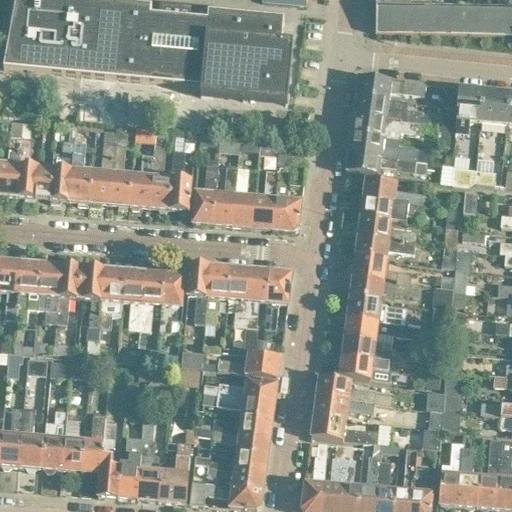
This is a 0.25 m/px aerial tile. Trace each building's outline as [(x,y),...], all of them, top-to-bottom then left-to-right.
[(211,10),(160,5),(159,19),(151,18),(152,9),(89,3),(88,0),(16,0),(3,71),(201,90),(200,100),(287,108),(293,47),(282,46),(284,22),(211,15),(211,10)] [(262,0),(262,5),(306,9),(306,0),(262,0)] [(376,0),(376,7),(410,8),(409,0),(376,0)] [(375,36),(511,38),(511,9),(468,9),(468,6),(459,5),(459,9),(410,8),(376,7),(375,36)] [(359,81),(356,100),(390,104),(391,96),(424,100),(426,88),(359,81)] [(451,111),(453,91),(445,90),(443,110),(451,111)] [(469,124),(480,126),(483,94),(458,91),(455,139),(468,139),(469,124)] [(480,126),(506,128),(509,97),(483,94),(480,126)] [(356,100),(354,119),(421,128),(422,116),(406,114),(407,106),(390,104),(356,100)] [(351,138),(384,142),(399,144),(400,136),(419,138),(421,128),(354,119),(351,138)] [(441,119),(441,130),(450,131),(451,120),(441,119)] [(14,125),(13,137),(30,138),(31,126),(14,125)] [(449,151),(450,131),(441,130),(437,129),(436,149),(449,151)] [(84,147),(85,132),(75,131),(73,146),(84,147)] [(128,210),(129,210),(132,178),(124,177),(128,132),(117,131),(116,135),(110,209),(118,209),(118,212),(127,213),(128,210)] [(92,174),(89,207),(90,207),(90,210),(101,211),(101,208),(110,209),(116,135),(104,134),(101,175),(92,174)] [(399,144),(384,142),(351,138),(350,151),(349,156),(427,167),(428,160),(422,155),(417,154),(398,151),(399,144)] [(221,141),(220,146),(219,159),(238,160),(239,143),(221,141)] [(8,168),(0,167),(0,202),(8,203),(8,200),(16,201),(20,142),(10,142),(8,168)] [(20,142),(16,201),(25,202),(25,204),(35,205),(35,202),(37,203),(43,203),(49,204),(52,172),(30,170),(32,143),(20,142)] [(239,143),(238,156),(259,158),(260,151),(260,145),(239,143)] [(52,172),(49,204),(51,204),(51,206),(61,207),(61,205),(69,205),(73,146),(64,146),(63,158),(53,157),(52,172)] [(88,207),(89,207),(92,174),(84,174),(86,147),(84,147),(73,146),(69,205),(78,206),(78,209),(88,210),(88,207)] [(279,161),(279,153),(260,151),(259,158),(259,160),(279,161)] [(154,160),(150,212),(158,213),(160,216),(166,216),(167,213),(168,213),(171,180),(164,180),(166,154),(154,153),(154,160)] [(278,165),(306,168),(308,155),(288,153),(279,153),(279,161),(278,165)] [(171,180),(168,213),(176,214),(176,217),(186,218),(187,215),(189,215),(192,182),(184,182),(186,156),(183,156),(174,155),(173,155),(171,180)] [(349,156),(346,176),(379,180),(380,171),(414,176),(425,177),(427,167),(349,156)] [(132,178),(129,210),(131,210),(132,213),(142,214),(142,211),(150,212),(154,160),(142,159),(141,179),(132,178)] [(195,195),(192,228),(212,229),(215,197),(218,165),(208,164),(207,169),(205,196),(195,195)] [(215,197),(212,229),(233,231),(237,172),(227,171),(225,198),(215,197)] [(237,172),(233,231),(253,233),(256,200),(247,199),(250,173),(237,172)] [(474,187),(475,174),(453,172),(452,190),(467,191),(474,187)] [(265,201),(256,200),(253,233),(272,235),(277,175),(267,174),(265,201)] [(475,174),(474,187),(475,186),(494,189),(496,177),(475,174)] [(298,232),(304,192),(289,190),(291,176),(277,175),(272,235),(293,236),(298,232)] [(395,194),(396,187),(366,183),(363,201),(419,208),(429,210),(430,199),(420,198),(395,194)] [(448,194),(447,212),(455,213),(457,195),(448,194)] [(477,197),(465,195),(463,217),(475,218),(477,197)] [(417,220),(419,208),(363,201),(360,220),(392,225),(404,226),(405,218),(417,220)] [(453,233),(455,213),(447,212),(445,232),(453,233)] [(360,220),(358,239),(414,247),(415,235),(391,232),(392,225),(360,220)] [(511,231),(511,220),(507,220),(500,220),(499,231),(511,231)] [(457,245),(458,235),(458,233),(453,233),(445,232),(443,251),(456,252),(457,245)] [(462,236),(461,246),(484,247),(485,237),(462,236)] [(414,247),(358,239),(355,259),(386,263),(387,255),(412,258),(414,247)] [(455,273),(456,252),(443,251),(442,271),(455,273)] [(355,259),(352,281),(409,289),(410,277),(385,274),(386,263),(355,259)] [(3,264),(1,264),(0,279),(0,295),(8,297),(6,323),(16,324),(21,265),(14,265),(14,262),(5,261),(3,264)] [(21,265),(16,324),(27,325),(28,313),(37,314),(41,267),(39,267),(38,264),(29,263),(28,266),(21,265)] [(41,267),(37,314),(45,315),(44,326),(56,327),(61,269),(54,268),(54,266),(45,265),(43,267),(41,267)] [(61,269),(56,327),(67,328),(69,301),(80,302),(83,271),(79,270),(80,268),(68,267),(68,269),(61,269)] [(87,271),(83,271),(80,302),(91,303),(88,330),(87,344),(99,345),(105,272),(98,272),(98,269),(87,268),(87,271)] [(194,327),(206,328),(210,269),(190,268),(187,299),(195,300),(194,327)] [(230,271),(210,269),(206,328),(215,329),(218,302),(227,303),(230,271)] [(105,272),(100,331),(111,332),(112,320),(120,321),(121,306),(124,274),(123,274),(122,271),(112,270),(112,273),(105,272)] [(234,331),(245,332),(250,273),(230,271),(227,303),(236,303),(234,331)] [(129,334),(139,335),(144,276),(138,275),(138,273),(128,272),(127,274),(124,274),(121,306),(131,307),(129,334)] [(258,305),(267,306),(270,274),(250,273),(245,332),(256,332),(258,305)] [(152,322),(160,323),(164,277),(163,277),(162,275),(152,274),(152,276),(144,276),(139,335),(151,336),(152,322)] [(270,274),(267,306),(265,333),(276,334),(279,308),(288,308),(292,276),(270,274)] [(160,323),(159,336),(171,337),(172,325),(181,326),(185,279),(183,279),(182,276),(172,276),(172,278),(164,277),(160,323)] [(454,283),(453,294),(453,296),(466,297),(467,277),(454,276),(454,283)] [(420,290),(409,289),(352,281),(350,300),(381,304),(382,297),(407,300),(419,302),(420,290)] [(442,281),(441,293),(453,294),(454,283),(442,281)] [(511,300),(511,288),(497,288),(496,299),(511,300)] [(434,292),(431,312),(451,315),(451,311),(453,296),(453,294),(441,293),(434,292)] [(465,312),(466,297),(453,296),(451,311),(465,312)] [(350,300),(349,304),(347,323),(403,330),(406,312),(389,310),(386,308),(381,307),(381,304),(350,300)] [(451,315),(431,312),(430,322),(450,325),(451,315)] [(419,332),(403,330),(347,323),(344,342),(391,348),(392,340),(418,343),(419,332)] [(495,338),(511,339),(511,328),(496,327),(495,338)] [(454,336),(453,351),(466,352),(467,337),(454,336)] [(344,342),(342,360),(398,367),(413,369),(414,362),(399,360),(400,357),(390,355),(391,348),(344,342)] [(233,345),(232,353),(243,354),(244,346),(233,345)] [(14,348),(13,359),(24,360),(28,360),(33,361),(33,360),(33,355),(34,351),(22,350),(22,347),(14,346),(14,348)] [(34,351),(33,355),(48,357),(48,347),(34,346),(34,351)] [(2,347),(1,358),(9,358),(13,359),(14,348),(2,347)] [(75,349),(54,348),(53,357),(74,359),(75,349)] [(138,352),(137,364),(148,365),(149,353),(138,352)] [(183,355),(181,372),(202,373),(203,366),(204,357),(183,355)] [(0,368),(8,369),(8,367),(9,358),(1,358),(0,357),(0,368)] [(157,357),(157,366),(168,367),(169,358),(157,357)] [(9,358),(8,367),(20,368),(23,368),(24,360),(13,359),(9,358)] [(203,374),(278,384),(281,361),(248,358),(247,367),(219,364),(218,368),(203,366),(202,373),(203,374)] [(447,359),(446,373),(459,374),(460,360),(447,359)] [(342,360),(339,380),(389,386),(390,376),(397,377),(398,367),(342,360)] [(48,366),(28,364),(27,380),(46,381),(47,381),(48,366)] [(69,380),(70,367),(51,366),(50,382),(69,383),(69,380)] [(89,378),(90,369),(70,367),(69,380),(89,382),(89,378)] [(109,371),(90,369),(89,378),(109,379),(109,371)] [(428,373),(426,391),(440,393),(442,374),(428,373)] [(139,384),(146,385),(147,375),(140,374),(139,384)] [(446,376),(444,396),(455,397),(457,397),(458,377),(446,376)] [(511,381),(505,381),(493,380),(492,391),(511,392),(511,381)] [(319,381),(317,400),(392,410),(393,398),(350,393),(351,385),(319,381)] [(204,398),(218,400),(275,407),(278,388),(247,383),(245,392),(220,389),(220,391),(205,389),(204,398)] [(427,395),(426,415),(430,415),(442,417),(442,416),(444,397),(427,395)] [(457,397),(455,397),(444,396),(444,397),(442,416),(460,418),(462,398),(457,397)] [(243,413),(242,421),(273,425),(275,407),(218,400),(204,398),(203,407),(217,409),(243,413)] [(317,400),(314,420),(346,424),(346,423),(350,423),(350,419),(390,425),(392,410),(317,400)] [(511,410),(502,410),(501,422),(511,422),(511,410)] [(2,437),(0,462),(0,468),(1,469),(4,473),(9,473),(12,470),(19,471),(24,413),(11,412),(9,438),(2,437)] [(34,414),(24,413),(19,471),(26,471),(28,475),(33,475),(36,472),(42,473),(45,441),(41,440),(32,439),(34,414)] [(430,415),(428,434),(441,436),(442,417),(430,415)] [(45,441),(42,473),(45,473),(47,476),(52,477),(55,474),(61,474),(66,417),(56,416),(54,429),(46,428),(45,441)] [(459,437),(460,418),(442,416),(442,417),(441,436),(459,437)] [(66,417),(61,474),(69,475),(71,478),(77,479),(79,476),(81,476),(83,444),(76,443),(78,418),(66,417)] [(83,444),(81,476),(83,476),(85,479),(91,480),(93,477),(100,477),(104,427),(105,419),(94,418),(94,425),(93,427),(85,426),(83,444)] [(314,420),(311,441),(362,448),(373,449),(376,449),(377,437),(345,434),(346,424),(314,420)] [(270,442),(273,425),(242,421),(241,427),(215,424),(214,430),(213,435),(270,442)] [(511,441),(511,422),(501,422),(500,433),(511,434),(511,442),(511,441)] [(138,504),(161,506),(164,476),(153,475),(155,446),(153,446),(155,425),(144,424),(143,443),(138,504)] [(98,501),(117,502),(119,471),(112,471),(114,444),(115,428),(104,427),(100,477),(98,501)] [(237,449),(236,456),(268,461),(270,442),(213,435),(196,432),(195,434),(195,441),(212,443),(212,445),(237,449)] [(164,476),(161,506),(185,508),(191,449),(194,449),(195,441),(195,434),(187,434),(185,448),(178,448),(175,477),(164,476)] [(439,456),(441,436),(428,434),(423,434),(421,454),(439,456)] [(120,471),(117,502),(138,504),(143,443),(127,442),(126,459),(130,460),(130,468),(120,467),(120,471)] [(487,480),(480,479),(477,511),(496,511),(501,455),(502,445),(490,444),(489,454),(487,480)] [(511,445),(502,445),(501,455),(496,511),(511,511),(511,482),(509,482),(511,456),(511,455),(511,445)] [(302,509),(301,511),(321,511),(324,486),(327,448),(318,447),(317,461),(315,461),(313,485),(305,484),(302,509)] [(442,469),(439,509),(442,509),(447,511),(451,510),(458,511),(463,452),(463,449),(452,448),(452,451),(450,470),(442,469)] [(324,486),(321,511),(339,511),(344,450),(335,449),(334,462),(332,462),(330,487),(324,486)] [(373,449),(372,462),(380,462),(380,458),(381,450),(376,449),(373,449)] [(352,450),(344,450),(339,511),(358,511),(360,490),(353,489),(355,464),(351,463),(352,450)] [(381,450),(380,458),(392,459),(392,451),(389,451),(381,450)] [(463,452),(458,511),(465,511),(466,511),(473,511),(474,511),(477,511),(480,479),(471,479),(474,452),(463,452)] [(195,469),(209,471),(265,479),(268,461),(236,456),(235,463),(210,460),(210,462),(196,460),(195,469)] [(393,511),(412,511),(416,469),(417,457),(406,456),(403,494),(395,493),(393,511)] [(360,490),(358,511),(375,511),(380,466),(380,462),(379,462),(372,462),(369,461),(369,465),(367,491),(360,490)] [(390,467),(380,466),(375,511),(393,511),(395,493),(388,492),(390,467)] [(430,511),(432,496),(424,496),(426,470),(416,469),(412,511),(430,511)] [(232,485),(232,491),(263,495),(265,479),(209,471),(207,481),(232,485)] [(189,508),(204,510),(204,502),(229,504),(229,511),(232,511),(258,511),(261,510),(263,495),(232,491),(206,488),(191,486),(189,508)]
